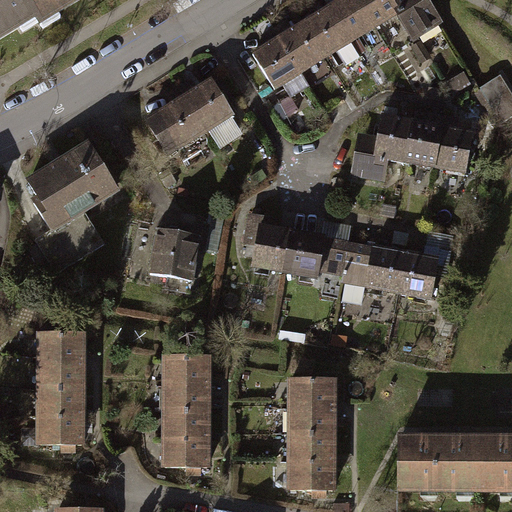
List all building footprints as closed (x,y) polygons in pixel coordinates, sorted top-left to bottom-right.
[(19,32),(35,22),(22,0),(0,0),(0,34),(14,25),(19,32)] [(22,0),(35,22),(39,28),(57,18),(53,12),(72,0),(22,0)] [(265,46),(251,54),(272,89),(394,15),(410,41),(438,25),(422,0),(336,0),(287,30),(283,23),(259,38),(265,46)] [(488,83),(478,89),(500,124),(511,116),(511,106),(495,79),(488,83)] [(188,82),(174,91),(201,133),(230,115),(208,80),(193,90),(188,82)] [(166,155),(201,133),(174,91),(162,98),(166,104),(143,119),(166,155)] [(424,126),(409,123),(402,163),(431,168),(439,119),(426,116),(424,126)] [(223,146),(246,133),(236,117),(214,130),(223,146)] [(383,160),(402,163),(409,123),(377,118),(371,149),(357,147),(352,176),(379,180),(383,160)] [(454,121),(439,119),(431,168),(463,173),(469,135),(453,132),(454,121)] [(85,146),(25,182),(36,201),(30,205),(48,234),(81,214),(96,204),(93,198),(111,187),(85,146)] [(101,246),(81,214),(48,234),(34,242),(53,275),(101,246)] [(250,267),(282,273),(289,234),(268,230),(270,220),(248,216),(242,249),(253,252),(250,267)] [(164,234),(154,232),(147,275),(187,282),(194,238),(172,234),(173,229),(165,228),(164,234)] [(345,244),(289,234),(282,273),(312,279),(316,256),(341,261),(345,244)] [(337,283),(392,293),(400,255),(345,244),(341,261),(337,283)] [(420,259),(400,255),(392,293),(425,300),(435,251),(422,248),(420,259)] [(36,332),(36,364),(78,365),(78,333),(36,332)] [(161,358),(161,386),(203,385),(203,358),(161,358)] [(78,391),(78,365),(36,364),(36,391),(78,391)] [(286,379),(287,410),(329,409),(328,379),(286,379)] [(204,413),(203,385),(161,386),(162,413),(204,413)] [(36,391),(35,420),(77,421),(78,391),(36,391)] [(329,435),(329,409),(287,410),(287,436),(329,435)] [(162,413),(162,441),(204,440),(204,413),(162,413)] [(77,445),(77,421),(35,420),(35,445),(59,445),(59,451),(70,451),(70,445),(77,445)] [(511,491),(511,430),(402,430),(402,490),(511,491)] [(287,436),(287,464),(330,464),(329,435),(287,436)] [(205,470),(204,440),(162,441),(162,469),(192,469),(192,473),(198,473),(198,470),(205,470)] [(330,492),(330,464),(287,464),(288,491),(310,491),(310,497),(323,497),(322,492),(330,492)]
